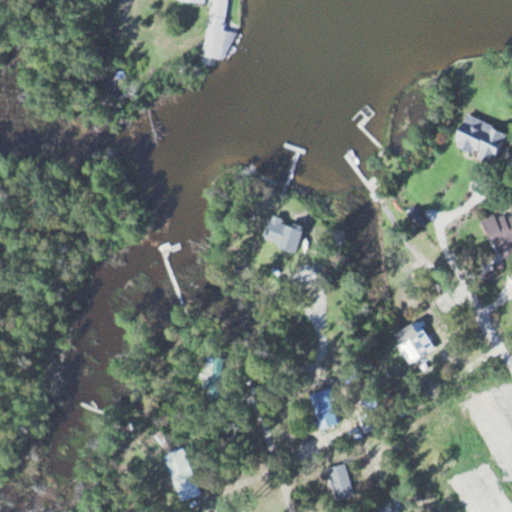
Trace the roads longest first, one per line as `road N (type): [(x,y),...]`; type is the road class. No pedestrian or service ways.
road 1 (residential): [(511,366),(447,243)]
road 2 (residential): [(291,511),(246,389)]
